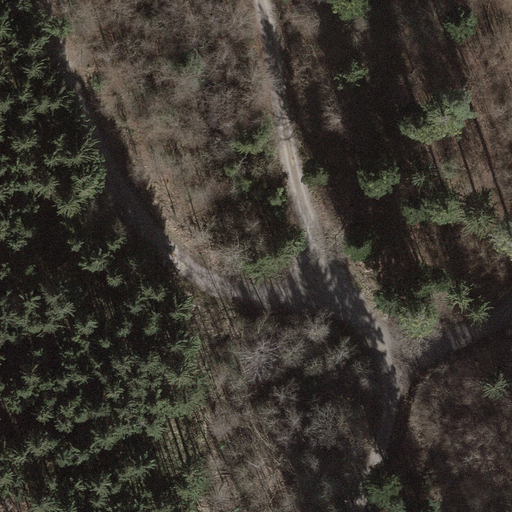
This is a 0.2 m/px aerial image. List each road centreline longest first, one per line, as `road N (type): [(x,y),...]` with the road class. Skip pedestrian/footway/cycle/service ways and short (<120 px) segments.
road 1 (track): [(360,511),(405,350),(323,286),(258,0)]
road 2 (track): [(28,0),(156,246),(229,289),(268,297),(323,286)]
